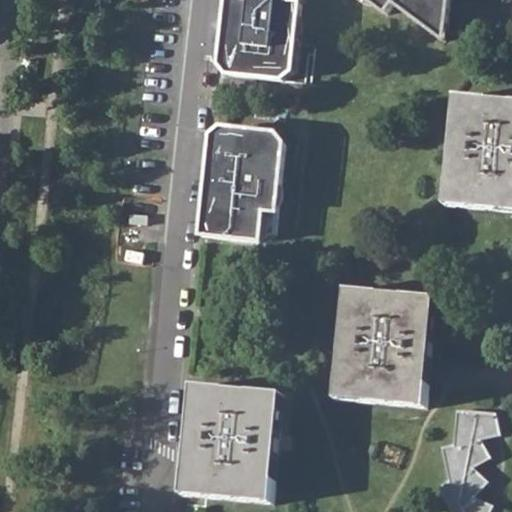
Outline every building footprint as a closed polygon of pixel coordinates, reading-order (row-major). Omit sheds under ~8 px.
[(238,61),(236,76),(285,81),(295,73),(303,5),(290,3),(289,0),(368,0),(388,14),(396,4),(432,31),(448,24),(450,0),(228,0),(223,59),(238,61)] [(446,42),(448,24),(432,31),(446,42)] [(34,83),(36,62),(31,62),(26,61),(24,82),(34,83)] [(448,208),(511,214),(511,103),(458,98),(448,208)] [(280,135),(231,130),(229,145),(214,143),(209,183),(204,237),(264,243),(278,235),(288,145),(280,135)] [(432,353),(437,301),(348,291),(336,402),(427,412),(432,353)] [(189,437),(183,497),(274,507),(285,397),(194,387),(189,437)] [(490,511),(492,508),(482,502),(475,498),(487,482),(480,476),(473,470),(490,459),(484,449),(479,441),(499,436),(497,425),(495,413),(469,416),(458,414),(455,448),(442,452),(450,484),(440,491),(451,511),(490,511)]
